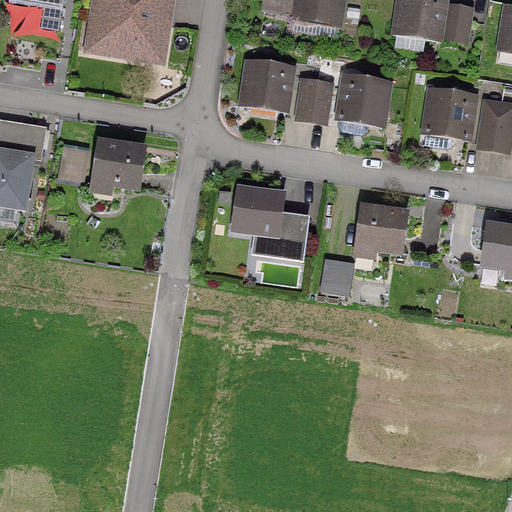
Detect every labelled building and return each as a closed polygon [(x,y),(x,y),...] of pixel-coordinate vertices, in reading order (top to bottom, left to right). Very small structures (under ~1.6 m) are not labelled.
[(68,0),(13,0),(12,4),(67,13),(68,0)] [(174,0),(93,0),(84,54),(163,67),(174,0)] [(261,0),(260,13),(274,15),(276,0),(261,0)] [(340,0),(296,0),(294,19),(336,25),(340,0)] [(399,0),(394,33),(436,40),(442,3),(422,0),(399,0)] [(465,45),(470,15),(446,11),(442,36),(446,41),(465,45)] [(500,50),(511,52),(511,13),(506,13),(500,50)] [(241,105),(284,111),(289,74),(247,68),(241,105)] [(386,89),(344,83),(338,120),(339,120),(337,131),(341,137),(360,140),(366,136),(367,124),(380,126),(386,89)] [(295,122),(309,124),(315,87),(301,85),(295,122)] [(330,89),(315,87),(309,124),(324,127),(330,89)] [(465,140),(466,140),(472,102),(429,96),(423,139),(424,139),(422,149),(445,153),(452,147),(453,138),(465,140)] [(477,151),(492,153),(499,108),(483,106),(477,151)] [(511,115),(511,110),(499,108),(492,153),(506,155),(511,115)] [(110,188),(137,192),(142,154),(97,147),(90,192),(109,195),(110,188)] [(57,181),(82,185),(87,156),(62,152),(57,181)] [(35,159),(0,153),(0,209),(27,213),(35,159)] [(271,260),(300,264),(306,222),(279,218),(281,201),(236,194),(231,232),(274,238),(271,260)] [(354,250),(399,256),(405,219),(360,212),(354,250)] [(511,272),(511,234),(486,231),(481,268),(511,272)] [(319,295),(347,299),(351,269),(323,265),(319,295)]
